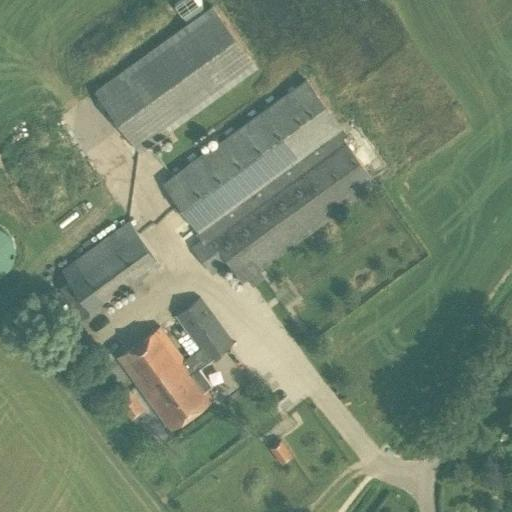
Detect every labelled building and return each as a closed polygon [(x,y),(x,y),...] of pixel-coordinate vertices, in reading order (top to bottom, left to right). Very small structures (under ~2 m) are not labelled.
[(182,13),(186,19),(93,87),(137,148),(255,62),(209,2),(204,6),(200,0),(178,0),(174,3),(182,13)] [(164,181),(178,202),(173,205),(182,217),(187,214),(203,236),(192,244),(212,272),(223,264),(237,283),(242,280),(247,287),(258,279),(252,272),(455,125),(381,23),(164,181)] [(108,301),(160,263),(129,219),(60,269),(88,310),(106,298),(108,301)] [(0,272),(0,273),(4,270),(8,267),(11,263),(13,259),(14,254),(14,249),(14,245),(13,240),(10,236),(8,232),(4,228),(0,226),(0,225),(0,272)] [(199,367),(234,341),(201,295),(175,314),(199,347),(184,358),(160,325),(118,355),(171,429),(213,398),(206,388),(211,384),(199,367)] [(138,385),(123,393),(138,418),(152,410),(138,385)] [(289,463),(300,455),(288,438),(277,446),(289,463)]
